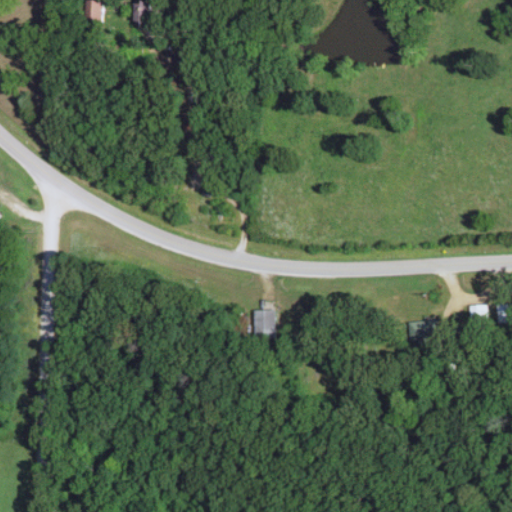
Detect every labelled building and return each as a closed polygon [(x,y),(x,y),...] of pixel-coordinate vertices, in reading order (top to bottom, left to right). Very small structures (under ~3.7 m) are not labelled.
[(104,0),(86,0),(86,22),(104,23),(104,0)] [(139,25),(158,25),(158,1),(139,1),(139,25)] [(496,325),(511,325),(511,306),(496,306),(496,325)] [(485,307),(471,307),(471,331),(485,331),(485,307)] [(256,311),(256,340),(276,340),(276,311),(256,311)] [(439,343),(436,321),(409,325),(412,346),(439,343)]
